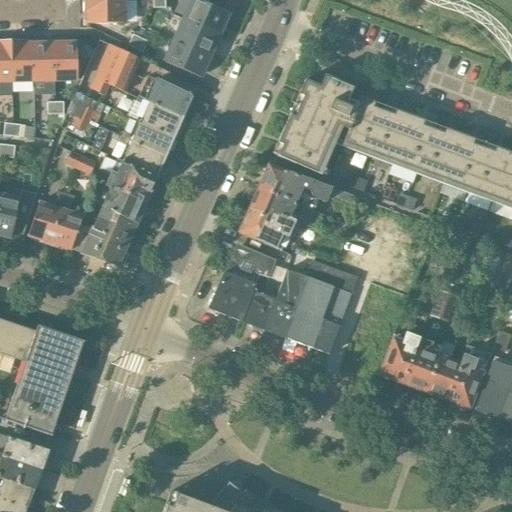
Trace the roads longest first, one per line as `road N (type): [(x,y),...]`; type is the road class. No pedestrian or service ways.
road 1 (residential): [(511,467),(147,324)]
road 2 (residential): [(147,324),(275,28)]
road 3 (residential): [(275,28),(511,114)]
road 4 (residential): [(78,511),(147,324)]
road 5 (residential): [(147,324),(0,277)]
